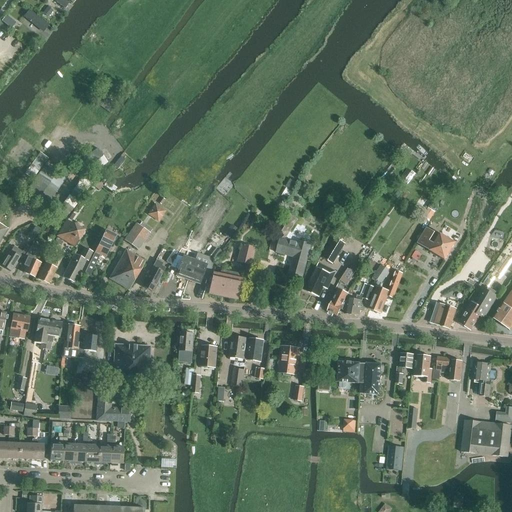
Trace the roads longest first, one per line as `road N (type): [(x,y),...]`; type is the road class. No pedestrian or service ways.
road 1 (tertiary): [(0,279),(145,308),(511,341)]
road 2 (residential): [(153,484),(7,477)]
